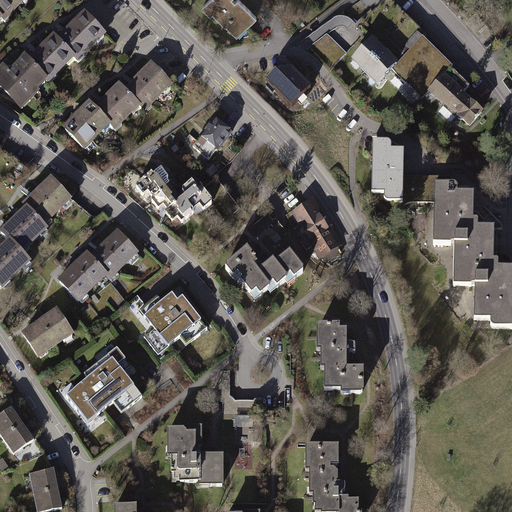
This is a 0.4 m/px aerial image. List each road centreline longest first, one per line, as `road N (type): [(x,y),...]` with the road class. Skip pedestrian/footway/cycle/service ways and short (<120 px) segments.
road 1 (secondary): [(395,511),(400,385),(360,251),(311,172),(144,0)]
road 2 (residential): [(0,119),(95,187),(182,266),(262,373)]
road 3 (residential): [(0,352),(64,446),(83,511)]
road 4 (residential): [(428,0),(511,105)]
